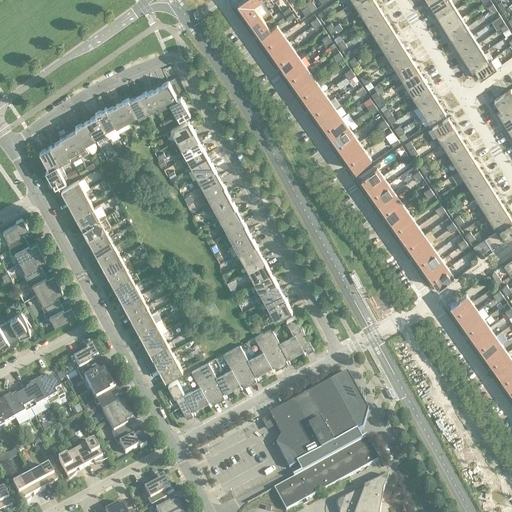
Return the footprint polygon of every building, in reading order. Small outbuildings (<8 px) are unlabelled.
[(253,5),(249,0),(240,0),(238,2),(250,19),(259,13),(253,5)] [(375,0),(356,0),(354,2),(359,10),(375,0)] [(381,9),(375,0),(359,10),(364,19),(381,9)] [(450,0),(431,0),(429,2),(434,11),(450,0)] [(456,9),(450,0),(434,11),(439,19),(456,9)] [(501,1),(497,4),(502,10),(505,8),(501,1)] [(307,4),(304,6),(308,13),(312,11),(307,4)] [(308,13),(304,6),(300,9),(305,16),(308,13)] [(289,7),(282,12),(285,15),(291,11),(289,7)] [(510,14),(505,8),(502,10),(506,17),(510,14)] [(327,13),(324,9),(318,13),(320,17),(327,13)] [(386,18),(381,9),(364,19),(370,28),(386,18)] [(462,17),(456,9),(439,19),(445,28),(462,17)] [(270,29),(259,13),(250,19),(261,36),(270,29)] [(292,13),(286,18),(288,21),(295,17),(292,13)] [(467,26),(462,17),(445,28),(450,37),(467,26)] [(391,26),(386,18),(370,28),(375,36),(391,26)] [(277,24),(270,29),(261,36),(267,44),(283,33),(277,24)] [(397,35),(391,26),(375,36),(381,45),(397,35)] [(473,35),(467,26),(450,37),(456,45),(473,35)] [(289,41),(283,33),(267,44),(273,52),(289,41)] [(402,44),(397,35),(381,45),(386,54),(402,44)] [(478,43),(473,35),(456,45),(461,54),(478,43)] [(295,50),(289,41),(273,52),(279,61),(295,50)] [(483,52),(478,43),(461,54),(467,63),(483,52)] [(408,52),(402,44),(386,54),(392,62),(408,52)] [(300,58),(295,50),(279,61),(285,69),(300,58)] [(413,61),(408,52),(392,62),(397,71),(413,61)] [(489,60),(483,52),(467,63),(472,71),(489,61),(489,60)] [(306,66),(300,58),(285,69),(291,77),(306,66)] [(491,59),(489,60),(489,61),(472,71),(475,76),(475,75),(477,74),(480,79),(497,67),(491,59)] [(419,70),(413,61),(397,71),(402,80),(419,70)] [(312,75),(306,66),(291,77),(297,86),(312,75)] [(424,78),(419,70),(402,80),(408,88),(424,78)] [(318,83),(312,75),(297,86),(302,94),(318,83)] [(355,75),(348,79),(350,82),(352,85),(358,80),(355,75)] [(346,77),(337,83),(340,88),(350,82),(348,79),(346,77)] [(429,87),(424,78),(408,88),(413,97),(429,87)] [(169,81),(158,87),(167,104),(178,98),(169,81)] [(324,92),(318,83),(302,94),(308,103),(324,92)] [(158,87),(148,92),(147,93),(156,108),(155,108),(157,110),(167,104),(158,87)] [(435,96),(429,87),(413,97),(419,106),(435,96)] [(494,101),(497,105),(495,106),(494,106),(494,107),(497,111),(511,101),(511,91),(510,89),(494,101)] [(147,91),(138,95),(147,112),(155,108),(156,108),(147,93),(148,92),(147,91)] [(330,100),(324,92),(308,103),(314,111),(330,100)] [(138,95),(130,100),(129,100),(138,115),(139,117),(147,112),(138,95)] [(181,96),(178,98),(167,104),(177,121),(191,114),(181,96)] [(440,104),(435,96),(419,106),(424,114),(440,104)] [(128,98),(118,103),(127,121),(138,115),(129,100),(130,100),(128,98)] [(336,108),(330,100),(314,111),(320,119),(336,108)] [(511,101),(497,111),(502,120),(511,113),(511,101)] [(127,121),(118,103),(107,109),(116,125),(115,125),(119,132),(130,126),(127,121)] [(446,113),(440,104),(424,114),(430,123),(446,113)] [(95,113),(96,115),(97,115),(105,131),(105,130),(109,138),(119,132),(115,125),(116,125),(107,109),(106,107),(95,113)] [(342,117),(336,108),(320,119),(326,128),(342,117)] [(511,125),(511,113),(502,120),(508,128),(511,125)] [(97,115),(96,115),(86,121),(96,138),(99,144),(109,138),(105,130),(105,131),(97,115)] [(348,125),(342,117),(326,128),(332,136),(348,125)] [(454,126),(448,117),(432,127),(438,136),(454,126)] [(169,118),(162,122),(165,127),(172,124),(169,118)] [(177,140),(194,131),(195,131),(188,120),(171,129),(177,140)] [(96,138),(86,121),(75,127),(76,129),(77,129),(85,144),(89,151),(90,153),(92,153),(94,152),(95,150),(96,148),(96,146),(96,144),(95,143),(94,141),(93,140),(96,138)] [(354,133),(348,125),(332,136),(338,144),(354,133)] [(459,135),(454,126),(438,136),(443,145),(459,135)] [(77,129),(76,129),(68,133),(81,156),(89,151),(85,144),(77,129)] [(177,140),(182,148),(199,139),(194,131),(177,140)] [(81,156),(68,133),(60,138),(61,140),(69,155),(70,155),(71,157),(72,160),(81,156)] [(359,142),(354,133),(338,144),(344,153),(359,142)] [(465,143),(459,135),(443,145),(449,154),(465,143)] [(203,147),(199,139),(182,148),(186,156),(186,157),(203,147)] [(61,140),(50,145),(60,163),(71,157),(70,155),(69,155),(61,140)] [(365,150),(359,142),(344,153),(350,161),(365,150)] [(470,152),(465,143),(449,154),(454,162),(470,152)] [(60,163),(50,145),(40,151),(49,168),(49,169),(60,163)] [(203,147),(186,157),(186,156),(186,157),(192,167),(209,158),(203,147)] [(371,159),(365,150),(350,161),(356,170),(371,159)] [(476,161),(470,152),(454,162),(459,171),(476,161)] [(163,158),(158,161),(161,167),(166,165),(163,158)] [(215,169),(209,158),(192,167),(198,178),(215,168),(215,169)] [(481,169),(476,161),(459,171),(465,180),(481,169)] [(66,174),(60,163),(49,169),(49,168),(46,170),(55,188),(69,180),(66,174)] [(361,177),(367,186),(383,175),(377,166),(361,177)] [(198,178),(202,186),(219,177),(215,169),(215,168),(198,178)] [(74,169),(66,174),(69,180),(78,175),(74,169)] [(486,178),(481,169),(465,180),(470,188),(486,178)] [(389,184),(383,175),(367,186),(373,195),(389,184)] [(224,185),(219,177),(202,186),(207,194),(207,195),(224,185)] [(492,187),(486,178),(470,188),(476,197),(492,187)] [(68,200),(85,190),(85,191),(79,179),(61,189),(68,200)] [(395,192),(389,184),(373,195),(379,203),(395,192)] [(224,185),(207,195),(207,194),(207,195),(212,205),(230,196),(224,185)] [(497,196),(492,187),(476,197),(481,206),(497,196)] [(68,200),(72,208),(89,199),(85,191),(85,190),(68,200)] [(401,200),(395,192),(379,203),(385,211),(401,200)] [(191,195),(184,198),(187,204),(194,200),(191,195)] [(236,207),(230,196),(212,205),(218,216),(219,216),(218,216),(236,206),(236,207)] [(503,204),(497,196),(481,206),(487,214),(503,204)] [(94,207),(89,199),(72,208),(77,216),(77,217),(94,207)] [(407,209),(401,200),(385,211),(391,220),(407,209)] [(94,207),(77,217),(77,216),(76,216),(82,227),(100,218),(106,214),(100,204),(94,207)] [(508,213),(503,204),(487,214),(492,223),(508,213)] [(218,216),(219,216),(223,224),(240,215),(236,207),(236,206),(218,216)] [(412,217),(407,209),(391,220),(397,228),(412,217)] [(511,222),(511,218),(508,213),(492,223),(497,232),(511,222)] [(245,223),(240,215),(223,224),(227,232),(228,233),(245,223)] [(418,225),(412,217),(397,228),(403,236),(418,225)] [(7,242),(10,248),(26,239),(22,232),(28,228),(22,218),(16,221),(17,224),(3,231),(9,241),(7,242)] [(106,228),(100,218),(82,227),(88,238),(105,228),(106,229),(106,228)] [(511,222),(497,232),(503,241),(511,235),(511,222)] [(245,223),(228,233),(227,232),(233,243),(251,234),(245,223)] [(424,234),(418,225),(403,236),(409,245),(424,234)] [(88,238),(93,246),(110,237),(106,229),(105,228),(88,238)] [(503,241),(497,232),(485,239),(492,250),(503,241)] [(257,244),(251,234),(233,243),(239,254),(256,244),(257,245),(257,244)] [(430,242),(424,234),(409,245),(414,253),(430,242)] [(115,245),(110,237),(93,246),(97,254),(98,254),(115,245)] [(30,247),(26,239),(10,248),(13,254),(15,253),(21,263),(41,252),(36,243),(30,247)] [(436,250),(430,242),(414,253),(420,261),(436,250)] [(239,254),(244,262),(261,253),(257,245),(256,244),(239,254)] [(476,244),(472,246),(479,256),(479,257),(480,257),(481,258),(483,258),(484,258),(485,257),(476,244)] [(115,245),(98,254),(97,254),(103,265),(121,256),(115,245)] [(442,259),(436,250),(420,261),(426,270),(442,259)] [(46,260),(41,252),(21,263),(26,273),(24,274),(27,280),(43,271),(39,263),(46,260)] [(265,261),(261,253),(244,262),(248,270),(266,261),(265,261)] [(127,266),(121,256),(103,265),(109,276),(126,266),(127,266)] [(448,267),(442,259),(426,270),(432,278),(448,267)] [(266,261),(265,261),(266,261),(248,270),(254,281),(272,271),(266,261)] [(109,276),(114,284),(131,275),(126,266),(109,276)] [(454,276),(448,267),(432,278),(438,287),(454,276)] [(502,281),(494,270),(493,271),(493,272),(492,273),(492,274),(493,275),(493,276),(498,283),(502,281)] [(47,278),(43,271),(27,280),(30,285),(33,284),(38,294),(58,283),(54,275),(47,278)] [(277,282),(272,271),(254,281),(260,292),(277,282)] [(135,283),(131,275),(114,284),(118,292),(135,283)] [(260,292),(264,300),(282,291),(277,282),(260,292)] [(63,292),(58,283),(38,294),(43,304),(41,305),(44,311),(61,302),(57,295),(63,292)] [(135,283),(118,292),(124,303),(141,293),(135,283)] [(286,299),(282,291),(264,300),(269,308),(286,299)] [(147,304),(141,293),(124,303),(130,314),(130,313),(147,304)] [(450,304),(456,313),(472,302),(466,293),(450,304)] [(286,299),(269,308),(275,319),(292,310),(286,299)] [(65,310),(61,302),(44,311),(48,317),(50,316),(55,326),(69,319),(70,321),(77,317),(71,306),(65,310)] [(478,310),(472,302),(456,313),(462,321),(478,310)] [(130,313),(130,314),(134,322),(152,312),(147,304),(130,313)] [(37,307),(30,310),(33,316),(40,312),(37,307)] [(157,310),(152,312),(134,322),(139,330),(156,321),(161,318),(157,310)] [(484,318),(478,310),(462,321),(468,329),(484,318)] [(10,319),(5,322),(15,339),(20,337),(31,333),(30,330),(29,327),(31,326),(31,325),(30,323),(29,322),(28,321),(26,319),(26,318),(24,315),(23,313),(22,311),(10,319)] [(295,335),(287,339),(296,354),(305,349),(308,353),(314,349),(295,315),(287,320),(295,335)] [(490,327),(484,318),(468,329),(474,338),(490,327)] [(162,331),(156,321),(139,330),(144,341),(162,331)] [(15,339),(5,322),(0,325),(0,349),(0,350),(10,343),(9,342),(15,339)] [(496,335),(490,327),(474,338),(480,346),(496,335)] [(272,328),(263,332),(282,367),(288,363),(286,359),(296,354),(287,339),(280,343),(272,328)] [(168,342),(162,331),(144,341),(150,352),(151,352),(150,351),(168,342)] [(282,367),(263,332),(255,337),(263,352),(256,356),(264,371),(274,366),(276,370),(282,367)] [(502,343),(496,335),(480,346),(486,354),(502,343)] [(150,351),(151,352),(155,360),(172,350),(168,342),(150,351)] [(507,352),(502,343),(486,354),(492,363),(507,352)] [(240,345),(232,350),(250,384),(257,381),(254,377),(264,371),(256,356),(248,360),(240,345)] [(77,370),(80,376),(96,367),(92,360),(98,357),(93,346),(86,349),(87,352),(73,359),(79,369),(77,370)] [(177,359),(172,350),(155,360),(160,368),(177,359)] [(250,384),(232,350),(223,354),(232,369),(224,373),(232,389),(242,383),(244,387),(250,384)] [(511,361),(511,358),(507,352),(492,363),(498,371),(511,361)] [(177,358),(177,359),(160,368),(159,368),(165,379),(183,370),(177,358)] [(511,373),(511,361),(498,371),(504,380),(511,373)] [(209,362),(200,367),(219,401),(225,398),(223,394),(232,389),(224,373),(217,377),(209,362)] [(100,375),(96,367),(80,376),(83,382),(85,381),(91,391),(111,380),(106,371),(100,375)] [(219,401),(200,367),(192,372),(200,387),(193,391),(201,406),(211,401),(213,404),(219,401)] [(369,411),(348,372),(270,415),(278,429),(277,429),(278,430),(281,436),(277,444),(276,444),(276,445),(289,469),(297,465),(302,473),(363,439),(359,431),(363,429),(369,411)] [(43,379),(36,383),(47,402),(63,393),(54,377),(48,380),(48,379),(44,381),(43,379)] [(116,388),(111,380),(91,391),(96,401),(94,402),(97,408),(113,399),(109,392),(116,388)] [(191,411),(201,406),(193,391),(185,395),(177,380),(168,384),(187,419),(193,415),(191,411)] [(47,402),(36,383),(30,386),(31,388),(27,390),(27,392),(22,395),(31,411),(47,402)] [(31,411),(22,395),(17,397),(16,396),(12,398),(11,397),(5,400),(15,420),(31,411)] [(117,406),(113,399),(97,408),(101,414),(103,413),(108,422),(128,411),(124,403),(117,406)] [(0,427),(15,420),(5,400),(0,402),(0,427)] [(81,406),(74,410),(77,414),(83,411),(81,406)] [(133,420),(128,411),(108,422),(113,432),(111,434),(115,439),(131,431),(127,423),(133,420)] [(48,422),(42,426),(45,431),(51,428),(48,422)] [(62,426),(56,429),(58,433),(61,434),(65,432),(62,426)] [(135,438),(131,431),(115,439),(118,445),(120,444),(125,454),(139,447),(140,449),(147,445),(141,434),(135,438)] [(74,435),(69,438),(73,445),(78,442),(74,435)] [(380,460),(368,438),(274,489),(286,511),(380,460)] [(94,442),(77,452),(85,468),(95,463),(96,464),(99,464),(100,463),(102,463),(105,461),(108,460),(106,461),(105,461),(94,442)] [(85,468),(77,452),(59,461),(69,481),(68,481),(66,483),(67,483),(69,481),(70,480),(72,479),(73,478),(74,477),(76,476),(77,475),(76,473),(85,468)] [(28,454),(23,456),(26,463),(31,460),(28,454)] [(49,467),(31,476),(40,492),(49,487),(50,489),(52,489),(54,488),(57,487),(60,486),(63,485),(59,486),(49,467)] [(40,492),(31,476),(14,486),(24,505),(21,507),(24,506),(26,504),(28,503),(29,502),(30,501),(32,499),(31,497),(40,492)] [(148,500),(151,506),(167,498),(163,490),(170,487),(164,476),(157,480),(158,482),(145,489),(150,499),(148,500)] [(390,477),(389,477),(339,501),(338,501),(338,502),(337,503),(337,504),(337,505),(337,506),(337,507),(338,511),(380,511),(384,492),(389,478),(390,477)] [(4,491),(0,492),(0,511),(2,511),(4,511),(10,511),(12,511),(15,510),(17,509),(14,511),(4,491)] [(171,505),(167,498),(151,506),(154,511),(156,511),(157,511),(178,511),(182,510),(178,501),(171,505)] [(121,505),(120,503),(106,511),(105,511),(134,511),(131,511),(127,511),(123,503),(121,505)]
